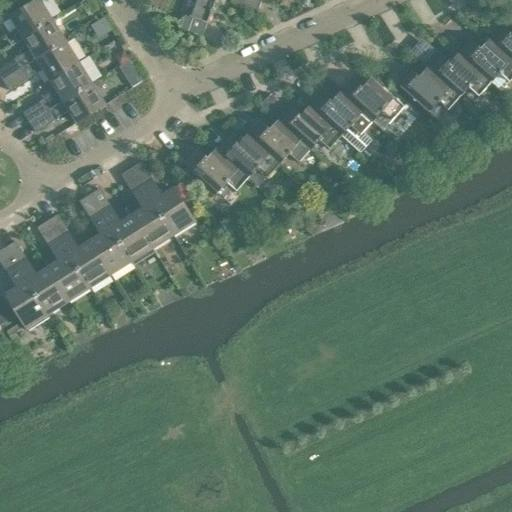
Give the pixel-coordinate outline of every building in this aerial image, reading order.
[(16,24),(3,32),(10,43),(23,35),(52,17),(41,0),(32,0),(9,14),(16,24)] [(192,0),(188,13),(185,11),(180,25),(202,33),(214,0),(192,0)] [(0,64),(0,73),(3,78),(66,38),(52,17),(23,35),(30,46),(0,64)] [(500,23),(488,36),(511,57),(511,29),(510,31),(500,23)] [(470,36),(457,50),(488,78),(498,87),(508,77),(511,72),(511,57),(488,36),(480,45),(470,36)] [(66,38),(3,78),(9,88),(9,89),(43,67),(50,78),(79,60),(66,38)] [(123,47),(113,53),(119,63),(129,57),(123,47)] [(439,51),(426,64),(457,92),(467,82),(477,91),(488,78),(457,50),(449,60),(439,51)] [(119,63),(118,64),(124,74),(135,67),(129,57),(119,63)] [(57,89),(23,110),(29,120),(92,81),(79,60),(50,78),(57,89)] [(407,65),(395,78),(426,107),(436,96),(446,105),(457,92),(426,64),(418,74),(407,65)] [(350,73),(338,87),(370,115),(380,125),(389,114),(401,101),(369,72),(360,82),(350,73)] [(92,81),(29,120),(36,130),(69,109),(76,120),(105,102),(92,81)] [(267,87),(257,98),(275,114),(307,143),(317,132),(327,142),(339,129),(306,100),(297,110),(287,101),(285,103),(267,87)] [(318,87),(306,100),(339,129),(348,118),(359,128),(370,115),(338,87),(329,97),(318,87)] [(256,115),(244,128),(276,156),(285,146),(296,155),(307,143),(275,114),(266,124),(256,115)] [(482,136),(491,125),(481,117),(472,127),(482,136)] [(226,128),(213,142),(245,170),(258,182),(278,159),(276,156),(244,128),(237,137),(226,128)] [(195,143),(182,157),(214,185),(224,194),(233,183),(245,170),(213,142),(205,152),(195,143)] [(141,158),(131,165),(170,227),(192,214),(173,185),(162,192),(141,158)] [(367,177),(376,167),(367,159),(358,169),(367,177)] [(131,165),(121,171),(142,205),(131,212),(149,241),(170,227),(131,165)] [(100,185),(89,191),(128,254),(132,260),(153,246),(149,241),(131,212),(121,218),(100,185)] [(354,187),(343,192),(348,203),(359,198),(354,187)] [(89,191),(79,198),(100,231),(89,238),(107,267),(128,254),(89,191)] [(282,194),(278,199),(287,208),(292,203),(282,194)] [(57,211),(47,218),(87,280),(107,267),(89,238),(79,245),(57,211)] [(47,218),(37,224),(58,257),(47,264),(66,294),(87,280),(47,218)] [(16,237),(5,244),(45,307),(66,294),(47,264),(37,271),(16,237)] [(5,244),(0,247),(0,257),(7,270),(17,284),(5,291),(6,292),(23,320),(27,326),(48,312),(45,307),(5,244)] [(0,320),(11,314),(0,296),(0,295),(0,320)]
